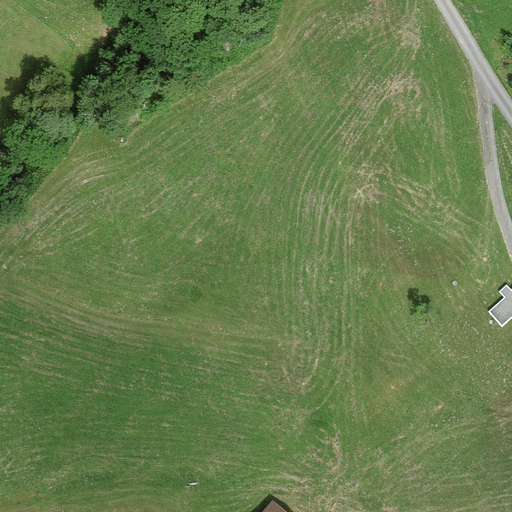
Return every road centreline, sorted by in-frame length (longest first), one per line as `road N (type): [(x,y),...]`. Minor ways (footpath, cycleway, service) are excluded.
road 1 (track): [(511,268),(493,203),(486,76)]
road 2 (track): [(441,0),(511,110)]
